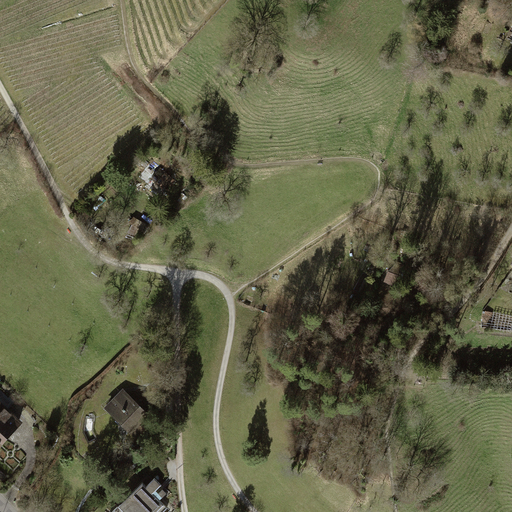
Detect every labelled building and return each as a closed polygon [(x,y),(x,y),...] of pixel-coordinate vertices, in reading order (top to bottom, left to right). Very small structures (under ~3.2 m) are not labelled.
[(172,183),(176,179),(162,167),(154,176),(164,186),(169,181),(172,183)] [(404,266),(397,263),(393,274),(389,272),(386,281),(398,286),(402,277),(400,276),(404,266)] [(0,445),(23,420),(6,405),(11,399),(0,388),(0,445)] [(124,388),(104,407),(128,431),(121,454),(132,456),(140,425),(146,419),(143,416),(147,412),(124,388)] [(161,511),(166,507),(156,496),(159,493),(163,497),(166,493),(160,486),(162,485),(155,478),(147,485),(143,482),(127,498),(129,500),(119,509),(121,511),(161,511)]
